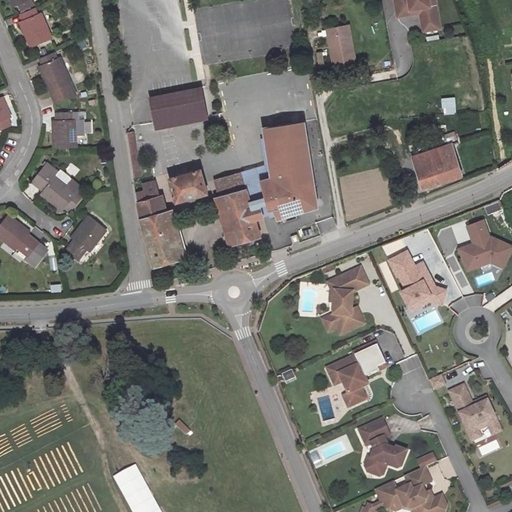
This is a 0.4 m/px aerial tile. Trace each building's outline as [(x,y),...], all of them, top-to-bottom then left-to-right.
[(390,0),(393,19),(408,17),(407,13),(415,11),(416,16),(419,34),(436,31),(430,0),(390,0)] [(29,49),(52,40),(43,15),(36,18),(33,10),(21,15),(24,22),(20,24),(29,49)] [(347,26),(325,30),(331,67),(353,64),(347,26)] [(54,107),(76,98),(61,60),(55,63),(52,54),(40,58),(44,66),(38,68),(54,107)] [(222,101),(237,101),(237,86),(222,85),(222,101)] [(192,89),(144,101),(151,126),(198,114),(192,89)] [(441,114),(455,113),(454,96),(440,97),(441,114)] [(0,131),(3,130),(11,127),(8,120),(12,118),(5,100),(0,101),(0,100),(0,131)] [(54,156),(82,155),(80,114),(73,115),(73,108),(59,109),(60,115),(52,115),(54,156)] [(314,198),(298,120),(275,125),(277,136),(260,139),(268,178),(257,182),(261,194),(268,216),(272,215),(274,219),(309,208),(307,201),(314,198)] [(259,139),(260,139),(277,136),(275,125),(257,128),(259,139)] [(133,176),(141,175),(132,131),(124,132),(133,176)] [(444,146),(430,151),(435,166),(411,174),(416,191),(454,178),(444,146)] [(435,166),(430,151),(425,152),(406,159),(411,174),(435,166)] [(57,170),(45,160),(28,179),(38,187),(35,191),(57,210),(61,206),(66,211),(81,196),(76,190),(79,186),(59,168),(57,170)] [(238,175),(246,199),(261,194),(257,182),(253,170),(238,175)] [(195,173),(164,182),(171,206),(202,196),(195,173)] [(253,221),(249,208),(246,199),(238,175),(238,174),(210,182),(230,244),(258,236),(253,221)] [(138,221),(152,267),(187,258),(172,210),(167,212),(162,198),(158,200),(152,182),(133,188),(138,221)] [(484,207),(487,213),(500,208),(497,202),(484,207)] [(257,205),(249,208),(253,221),(261,219),(257,205)] [(30,230),(8,213),(0,222),(0,235),(14,247),(15,245),(30,258),(28,261),(33,266),(47,248),(28,232),(30,230)] [(105,228),(88,213),(67,236),(71,240),(63,249),(74,259),(83,249),(86,251),(105,228)] [(489,227),(474,232),(480,250),(481,252),(478,253),(475,252),(466,255),(474,276),(487,271),(487,270),(495,267),(500,269),(504,260),(511,263),(511,249),(498,243),(496,244),(489,227)] [(407,251),(389,260),(398,276),(399,275),(406,289),(402,291),(409,306),(420,299),(423,304),(430,301),(442,304),(445,294),(433,290),(429,282),(432,281),(426,269),(423,270),(420,264),(415,266),(407,251)] [(511,263),(504,260),(500,269),(509,273),(511,266),(511,263)] [(344,275),(342,269),(332,273),(334,279),(344,275)] [(331,323),(336,335),(344,332),(347,339),(371,328),(366,318),(359,321),(358,318),(358,314),(359,296),(374,289),(367,272),(346,282),(351,294),(351,295),(342,294),(341,306),(341,318),(331,323)] [(433,290),(445,294),(447,290),(435,286),(432,281),(429,282),(433,290)] [(341,306),(342,294),(351,295),(351,294),(346,282),(335,287),(338,295),(337,306),(341,306)] [(60,291),(59,283),(49,284),(50,292),(60,291)] [(462,287),(465,295),(472,292),(469,284),(462,287)] [(420,299),(409,306),(411,310),(423,304),(420,299)] [(358,318),(359,321),(366,318),(364,311),(358,314),(358,318)] [(346,377),(350,385),(356,397),(361,408),(379,399),(374,389),(383,384),(379,377),(394,369),(382,344),(360,355),(361,359),(333,371),(338,381),(346,377)] [(468,364),(454,370),(460,383),(474,377),(468,364)] [(291,369),(280,373),(283,382),(294,377),(291,369)] [(346,377),(338,381),(342,389),(350,385),(346,377)] [(446,382),(435,387),(439,396),(450,390),(446,382)] [(478,409),(470,391),(455,398),(479,447),(487,442),(484,436),(494,431),(495,433),(504,428),(492,403),(478,409)] [(355,410),(361,408),(356,397),(350,399),(355,410)] [(389,423),(366,434),(373,450),(378,448),(381,454),(377,462),(381,464),(377,473),(379,478),(386,481),(389,479),(393,469),(404,473),(407,472),(405,468),(408,461),(412,460),(413,455),(402,451),(401,454),(393,451),(394,449),(391,442),(397,439),(389,423)] [(496,440),(480,447),(483,454),(499,448),(496,440)] [(439,458),(425,464),(428,472),(431,470),(442,465),(439,458)] [(428,472),(426,473),(433,487),(438,485),(431,470),(428,472)] [(434,501),(432,496),(429,489),(433,487),(426,473),(411,480),(416,489),(404,494),(400,485),(383,493),(388,505),(390,509),(391,511),(399,509),(409,505),(411,510),(418,511),(423,510),(424,511),(443,511),(440,502),(438,503),(434,501)] [(227,497),(233,511),(257,511),(246,488),(227,497)] [(436,494),(432,496),(434,501),(438,503),(440,502),(436,494)] [(449,498),(440,502),(443,511),(452,511),(454,509),(449,498)]
